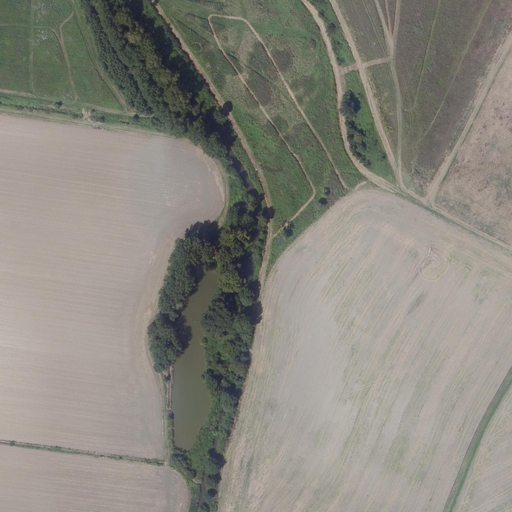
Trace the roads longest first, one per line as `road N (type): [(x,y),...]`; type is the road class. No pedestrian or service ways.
road 1 (track): [(404,188),(381,150),(327,0)]
road 2 (track): [(107,0),(201,143)]
road 3 (track): [(511,373),(444,511)]
road 4 (track): [(511,251),(404,188)]
